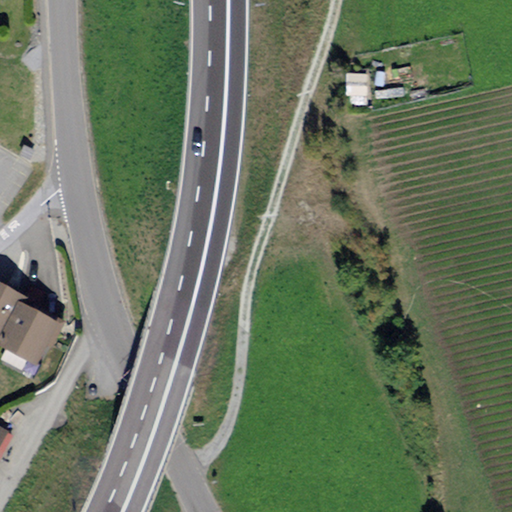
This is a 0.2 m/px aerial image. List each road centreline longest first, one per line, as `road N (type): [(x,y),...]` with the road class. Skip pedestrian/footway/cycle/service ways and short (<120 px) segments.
road 1 (primary): [(112,511),(157,391),(206,209),(225,0)]
road 2 (track): [(187,480),(223,438),(232,410),(251,273),(336,0)]
road 3 (secondary): [(203,511),(124,353),(72,159)]
road 4 (secondary): [(72,159),(59,0)]
